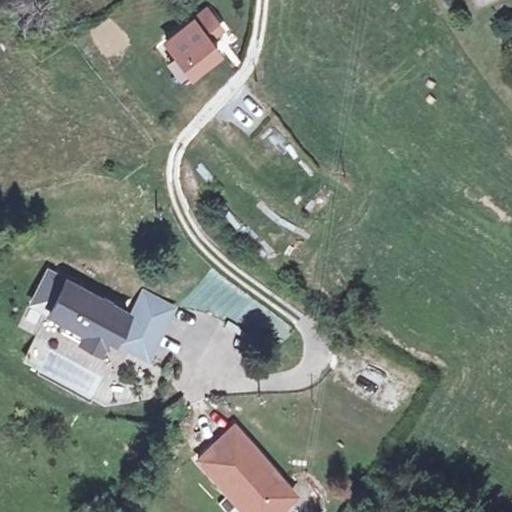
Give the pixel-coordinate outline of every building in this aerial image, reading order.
[(207,14),(167,41),(174,52),(167,57),(183,79),(214,56),(208,47),(221,35),(207,14)] [(280,169),(300,156),(284,130),(263,143),(280,169)] [(128,316),(49,273),(32,303),(67,323),(69,320),(86,330),(80,341),(98,351),(106,338),(110,330),(151,353),(173,311),(141,293),(128,316)] [(151,353),(110,330),(106,338),(147,360),(151,353)] [(290,511),(298,505),(234,434),(199,465),(239,511),(290,511)]
